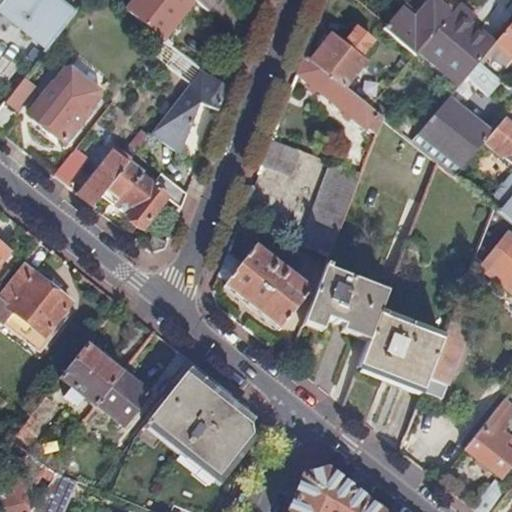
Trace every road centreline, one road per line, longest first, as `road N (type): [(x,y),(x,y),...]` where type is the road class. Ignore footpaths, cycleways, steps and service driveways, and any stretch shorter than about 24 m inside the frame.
road 1 (residential): [(168,309),(296,0)]
road 2 (tertiary): [(168,309),(0,174)]
road 3 (tertiary): [(300,412),(168,309)]
road 4 (tertiary): [(426,511),(300,412)]
